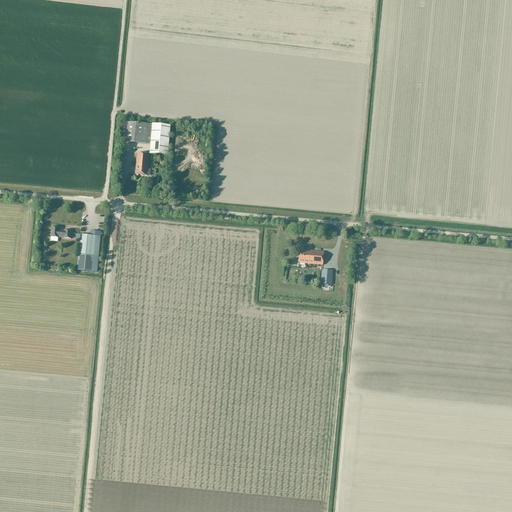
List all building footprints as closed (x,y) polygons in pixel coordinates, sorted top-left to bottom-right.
[(171,126),(153,124),(123,122),(121,142),(151,144),(150,154),(168,156),(171,126)] [(148,171),(150,154),(138,153),(136,174),(148,175),(150,175),(151,171),(148,171)] [(58,237),(63,238),(71,239),(72,231),(64,230),(64,231),(59,231),(59,228),(52,227),(51,237),(58,238),(58,237)] [(76,234),(76,240),(80,240),(77,270),(97,272),(101,232),(92,231),(91,236),(80,235),(76,234)] [(299,263),(323,265),(324,252),(300,250),(299,263)] [(321,284),(331,285),(332,274),(329,274),(329,271),(322,270),(321,284)]
